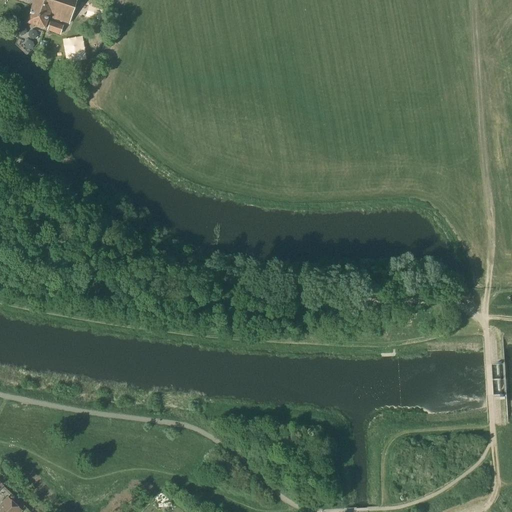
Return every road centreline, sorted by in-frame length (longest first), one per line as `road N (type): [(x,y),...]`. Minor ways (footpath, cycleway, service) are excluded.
road 1 (unclassified): [(480,319),(456,303),(298,300),(225,283),(0,153)]
road 2 (unclassified): [(480,319),(495,485),(486,505)]
